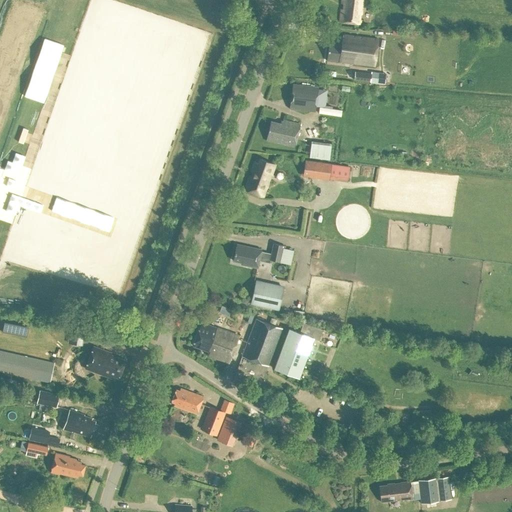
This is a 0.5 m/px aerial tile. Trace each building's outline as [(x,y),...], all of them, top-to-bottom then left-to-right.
[(362,0),(341,0),(342,2),(345,3),(344,9),(341,9),(339,21),(360,23),(362,0)] [(378,38),(343,34),(342,42),(334,41),(333,43),(329,43),(326,59),(374,65),(378,38)] [(371,73),(354,71),(353,79),(370,81),(369,82),(384,84),(386,73),(371,71),(371,73)] [(315,110),(316,107),(324,108),(327,90),(318,88),(318,86),(293,83),(290,107),(315,110)] [(282,124),(273,121),(270,121),(265,139),(294,147),(300,125),(283,120),(282,124)] [(331,143),(311,140),(309,157),(329,159),(331,143)] [(274,164),(259,159),(258,163),(256,162),(253,170),(255,171),(253,177),(250,175),(246,186),(247,187),(246,189),(262,195),(274,164)] [(304,159),(302,175),(347,182),(349,166),(330,164),(330,163),(304,159)] [(293,250),(284,248),(285,246),(273,243),(271,253),(261,251),(261,249),(236,243),(233,260),(241,262),(241,263),(257,267),(260,257),(290,264),(293,250)] [(255,280),(250,304),(278,310),(283,286),(255,280)] [(282,328),(256,318),(242,356),(268,366),(282,328)] [(2,333),(16,336),(25,338),(28,326),(5,322),(2,333)] [(239,337),(202,322),(193,345),(209,351),(207,355),(229,363),(239,337)] [(303,322),(300,332),(288,328),(273,368),(299,377),(314,337),(319,339),(323,329),(303,322)] [(70,329),(69,341),(83,342),(85,330),(70,329)] [(112,353),(94,347),(86,368),(115,379),(116,376),(120,377),(126,360),(111,354),(112,353)] [(0,349),(0,370),(16,373),(50,381),(54,361),(16,353),(0,349)] [(203,396),(181,387),(180,390),(176,388),(171,401),(174,403),(174,404),(197,413),(203,396)] [(35,398),(37,391),(27,389),(26,396),(35,398)] [(38,390),(35,403),(56,407),(59,394),(38,390)] [(209,406),(200,429),(216,436),(225,412),(209,406)] [(85,414),(82,413),(76,411),(71,409),(64,428),(72,431),(73,429),(92,436),(93,433),(96,434),(99,424),(96,423),(96,422),(92,421),(91,419),(84,416),(85,414)] [(226,444),(232,446),(242,423),(226,416),(218,436),(227,440),(226,444)] [(31,427),(29,439),(47,444),(47,441),(50,431),(43,430),(34,428),(31,427)] [(289,476),(299,457),(256,434),(246,453),(289,476)] [(21,441),(20,450),(27,451),(28,443),(21,441)] [(36,457),(37,453),(46,455),(48,448),(29,443),(26,455),(36,457)] [(75,459),(70,457),(56,454),(52,473),(60,475),(60,474),(78,478),(79,474),(83,475),(86,463),(77,461),(75,459)] [(448,476),(418,480),(420,503),(425,502),(426,508),(437,507),(436,501),(439,501),(451,499),(450,490),(448,476)] [(411,499),(410,481),(399,483),(399,485),(393,485),(393,484),(386,484),(386,486),(379,487),(381,502),(411,499)]
